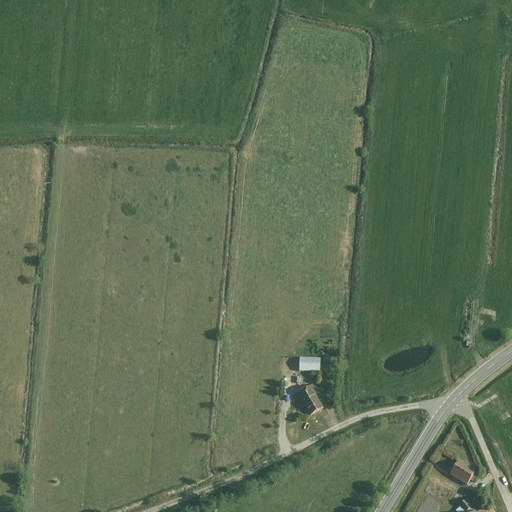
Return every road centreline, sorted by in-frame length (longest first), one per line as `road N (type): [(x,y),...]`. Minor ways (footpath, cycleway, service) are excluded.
road 1 (residential): [(445,408),(355,420),(153,511)]
road 2 (residential): [(458,397),(509,511)]
road 3 (tertiary): [(383,511),(445,408)]
